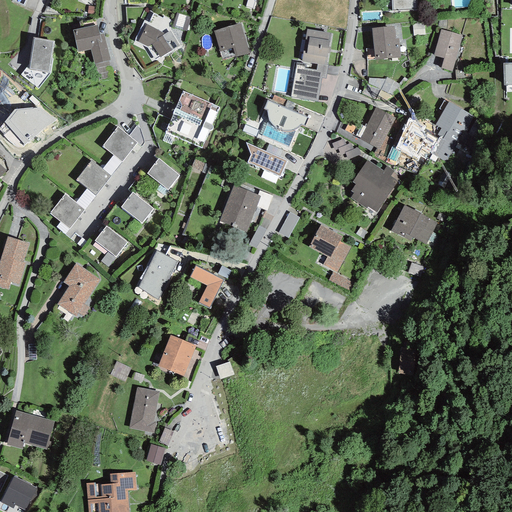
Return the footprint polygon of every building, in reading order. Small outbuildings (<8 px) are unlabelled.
[(391,0),(392,11),(417,10),(416,0),(391,0)] [(191,17),(177,12),(172,27),(187,31),(191,17)] [(180,46),(170,31),(165,34),(143,23),(134,41),(147,48),(155,60),(159,57),(160,58),(180,46)] [(240,24),(214,31),(222,59),(235,56),(235,57),(249,53),(240,24)] [(94,64),(110,60),(103,34),(100,35),(97,25),(73,30),(78,52),(90,49),(94,64)] [(371,28),(375,60),(400,57),(398,39),(395,39),(394,26),(371,28)] [(331,33),(307,29),(301,63),(296,62),(290,97),(318,102),(322,78),(326,79),(328,65),(326,64),(331,33)] [(462,35),(441,30),(433,56),(444,58),(441,68),(452,72),(462,35)] [(53,41),(34,39),(29,68),(48,71),(53,41)] [(511,62),(503,63),(503,86),(511,85),(511,62)] [(219,107),(182,91),(165,133),(201,148),(219,107)] [(308,118),(267,100),(263,109),(266,110),(267,114),(268,117),(269,120),(270,123),(272,125),(276,128),(279,131),(282,131),(285,132),(289,132),(293,131),(298,128),(301,125),(305,127),(308,118)] [(476,119),(449,102),(435,125),(441,129),(437,135),(441,136),(432,153),(445,162),(458,142),(462,144),(476,119)] [(14,109),(4,122),(24,144),(23,145),(24,146),(44,128),(55,121),(39,107),(33,108),(32,107),(14,109)] [(395,118),(375,107),(359,139),(377,148),(379,149),(386,136),(395,118)] [(425,127),(408,119),(395,148),(417,160),(420,156),(425,159),(436,139),(424,132),(425,127)] [(137,142),(117,127),(102,146),(113,156),(121,162),(137,142)] [(394,140),(386,136),(379,149),(377,148),(372,155),(384,162),(394,140)] [(337,148),(346,145),(343,139),(331,144),(334,151),(338,149),(337,148)] [(287,161),(246,142),(250,155),(247,162),(280,176),(287,161)] [(353,149),(351,143),(346,145),(337,148),(338,149),(341,155),(345,154),(345,153),(353,149)] [(353,149),(345,153),(345,154),(347,160),(361,154),(357,147),(353,149)] [(102,170),(110,176),(121,162),(113,156),(102,170)] [(179,175),(158,158),(147,174),(167,190),(179,175)] [(383,171),(367,160),(352,182),(355,184),(350,191),(353,193),(350,198),(366,209),(368,207),(376,212),(398,181),(390,176),(394,171),(387,166),(383,171)] [(102,170),(91,161),(76,180),(87,188),(95,195),(110,176),(102,170)] [(261,196),(234,185),(219,221),(246,232),(261,196)] [(76,203),(84,210),(95,195),(87,188),(76,203)] [(153,208),(132,192),(121,207),(141,223),(153,208)] [(76,203),(65,194),(49,213),(60,222),(69,229),(84,210),(76,203)] [(404,205),(391,231),(410,241),(412,238),(425,245),(437,223),(404,205)] [(299,217),(290,212),(279,232),(288,237),(299,217)] [(65,235),(69,229),(60,222),(56,227),(65,235)] [(321,225),(309,247),(327,257),(323,265),(337,272),(350,247),(340,241),(342,237),(321,225)] [(127,243),(106,226),(94,241),(108,252),(115,257),(127,243)] [(266,229),(259,226),(248,245),(256,249),(266,229)] [(29,243),(8,236),(0,260),(0,286),(8,289),(10,283),(18,285),(26,263),(23,262),(29,243)] [(177,261),(157,251),(139,287),(157,300),(177,261)] [(108,267),(115,257),(108,252),(101,261),(108,267)] [(75,264),(63,282),(68,286),(56,304),(76,317),(79,313),(83,316),(89,307),(85,304),(101,280),(75,264)] [(209,308),(224,280),(195,266),(190,277),(207,286),(199,302),(209,308)] [(231,271),(221,266),(217,274),(227,279),(231,271)] [(353,283),(332,272),(328,280),(349,291),(353,283)] [(196,346),(170,335),(158,366),(183,377),(196,346)] [(403,346),(398,373),(414,376),(419,349),(403,346)] [(230,357),(217,362),(221,376),(235,371),(230,357)] [(131,369),(116,361),(109,375),(124,383),(131,369)] [(159,392),(137,387),(129,428),(153,433),(155,422),(153,421),(159,392)] [(47,449),(54,421),(16,411),(6,445),(22,449),(23,443),(47,449)] [(173,431),(165,427),(158,442),(167,446),(173,431)] [(165,449),(151,444),(146,461),(160,465),(165,449)] [(137,490),(135,472),(110,474),(110,484),(101,484),(96,485),(95,483),(86,484),(87,511),(128,511),(127,491),(137,490)] [(36,488),(14,477),(0,503),(13,509),(15,505),(25,510),(36,488)]
